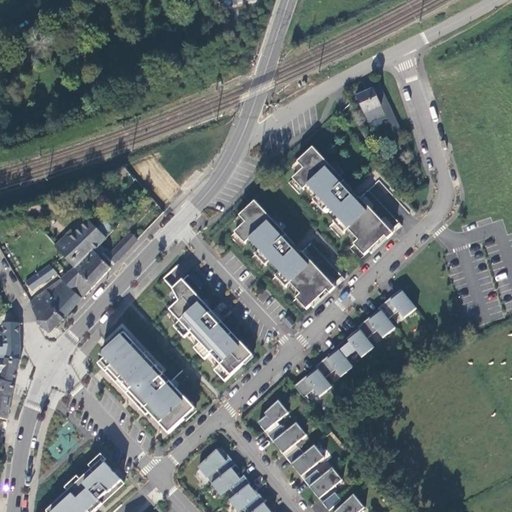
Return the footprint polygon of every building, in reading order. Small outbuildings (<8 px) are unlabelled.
[(394,133),(401,130),(380,83),(372,87),(357,95),(368,121),(385,114),(394,133)] [(165,203),(198,167),(175,147),(170,153),(162,146),(147,162),(140,156),(128,170),(165,203)] [(359,240),(354,245),(365,256),(386,237),(388,240),(394,234),(361,198),(357,201),(351,194),(354,191),(314,148),(298,162),(304,169),(293,179),(304,190),(308,186),(318,197),(314,201),(324,212),(329,208),(338,218),(334,223),(345,234),(349,230),(359,240)] [(301,294),(296,299),(307,310),(328,291),(330,294),(336,288),(303,252),(299,255),(293,248),(296,245),(256,202),(240,216),(246,222),(235,233),(246,244),(250,240),(260,250),(256,254),(266,266),(271,262),(281,272),(276,276),(287,288),(291,284),(301,294)] [(73,232),(58,248),(72,264),(91,247),(95,250),(106,238),(106,237),(113,229),(105,221),(97,228),(88,219),(73,232)] [(70,229),(54,244),(58,248),(73,232),(70,229)] [(75,267),(93,287),(138,239),(131,232),(113,252),(108,247),(100,256),(95,250),(91,247),(72,264),(75,267)] [(33,290),(43,282),(57,273),(51,264),(26,282),(33,290)] [(64,281),(81,299),(93,287),(75,267),(61,277),(64,281)] [(43,282),(54,292),(64,281),(61,277),(57,273),(43,282)] [(180,321),(174,327),(184,338),(190,332),(200,343),(194,348),(205,360),(211,354),(221,365),(215,370),(225,382),(244,364),(242,362),(251,354),(253,356),(222,322),(219,325),(210,314),(212,312),(183,280),(173,289),(179,301),(170,310),(180,321)] [(36,295),(31,301),(38,318),(36,321),(49,332),(64,317),(81,299),(64,281),(54,292),(51,295),(47,292),(40,299),(36,295)] [(402,290),(379,308),(380,309),(389,319),(398,312),(404,319),(417,309),(402,290)] [(383,338),(396,329),(389,319),(380,309),(358,327),(359,329),(368,339),(377,331),(383,338)] [(289,317),(284,321),(291,328),(295,324),(289,317)] [(19,349),(19,326),(5,325),(5,345),(4,359),(20,361),(19,349)] [(368,339),(359,329),(337,347),(338,349),(346,359),(356,351),(362,358),(375,348),(368,339)] [(164,375),(125,333),(102,354),(105,358),(98,363),(141,410),(144,407),(160,424),(162,422),(171,431),(169,433),(169,434),(196,409),(170,382),(167,384),(161,378),(164,375)] [(346,359),(338,349),(316,366),(317,368),(325,378),(335,370),(341,378),(354,368),(346,359)] [(0,359),(0,381),(14,385),(20,361),(4,359),(0,359)] [(320,397),(333,387),(325,378),(317,368),(295,386),(304,398),(314,390),(320,397)] [(15,386),(14,385),(0,381),(0,419),(8,422),(15,386)] [(266,432),(289,413),(279,401),(265,414),(267,416),(259,423),(266,432)] [(286,432),(274,442),(284,454),(307,436),(297,423),(286,432)] [(274,442),(286,432),(282,425),(269,436),(274,442)] [(304,454),(292,464),(302,477),(325,458),(315,446),(304,454)] [(292,464),(304,454),(299,448),(287,458),(292,464)] [(224,458),(217,450),(198,467),(207,477),(213,484),(232,468),(236,465),(230,458),(227,461),(224,458)] [(47,511),(95,511),(98,510),(94,506),(100,501),(102,504),(125,483),(103,460),(47,511)] [(213,484),(212,484),(221,496),(230,488),(236,496),(250,485),(251,484),(244,475),(240,478),(232,468),(213,484)] [(322,477),(310,487),(320,499),(343,481),(333,468),(322,477)] [(305,480),(310,487),(322,477),(317,470),(305,480)] [(236,496),(229,501),(238,511),(245,507),(248,511),(253,511),(266,502),(260,494),(258,496),(250,485),(236,496)] [(323,503),(329,511),(341,500),(335,493),(323,503)] [(360,511),(365,508),(354,495),(335,511),(360,511)] [(271,511),(264,503),(253,511),(271,511)]
